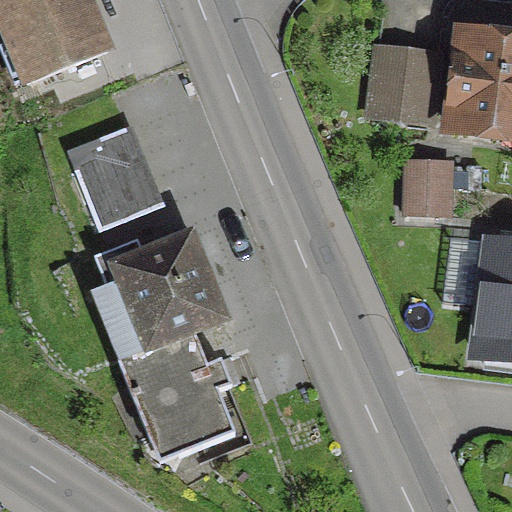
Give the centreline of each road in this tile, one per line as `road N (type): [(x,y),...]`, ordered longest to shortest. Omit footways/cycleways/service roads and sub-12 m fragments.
road 1 (tertiary): [(196,0),(413,511)]
road 2 (tertiary): [(0,445),(100,511)]
